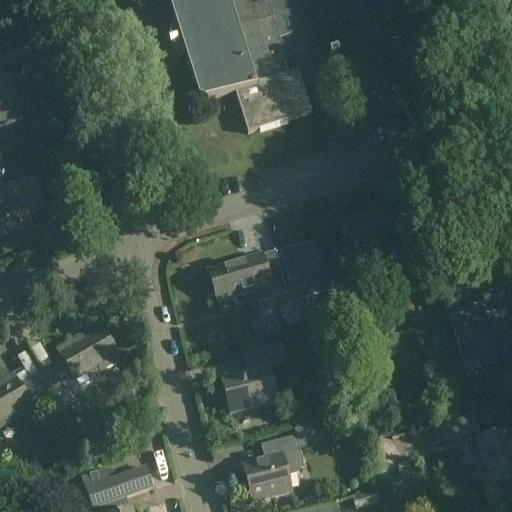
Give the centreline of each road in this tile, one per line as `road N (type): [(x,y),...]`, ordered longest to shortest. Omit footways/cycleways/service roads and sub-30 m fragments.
road 1 (residential): [(143,238),(455,144)]
road 2 (residential): [(143,238),(203,511)]
road 3 (residential): [(143,238),(65,0)]
road 4 (residential): [(30,282),(143,238)]
